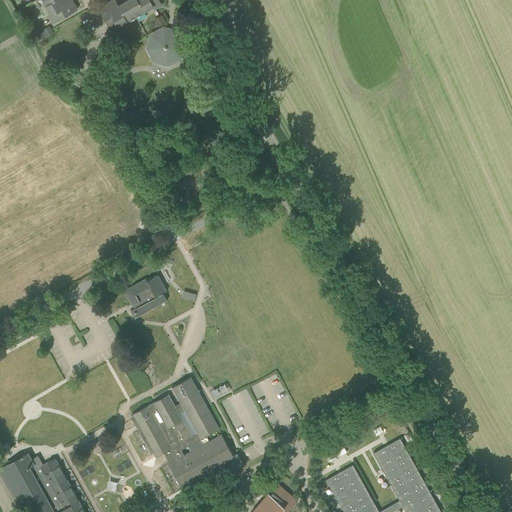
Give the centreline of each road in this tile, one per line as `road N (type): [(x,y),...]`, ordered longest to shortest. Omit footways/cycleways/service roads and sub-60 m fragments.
road 1 (residential): [(178,232),(94,87),(99,28),(83,0)]
road 2 (unclassified): [(408,379),(292,168)]
road 3 (unclassified): [(292,168),(193,0)]
road 4 (residential): [(74,290),(104,345),(72,361),(44,307)]
road 5 (unclassified): [(485,511),(408,379)]
road 6 (residential): [(178,232),(292,168)]
